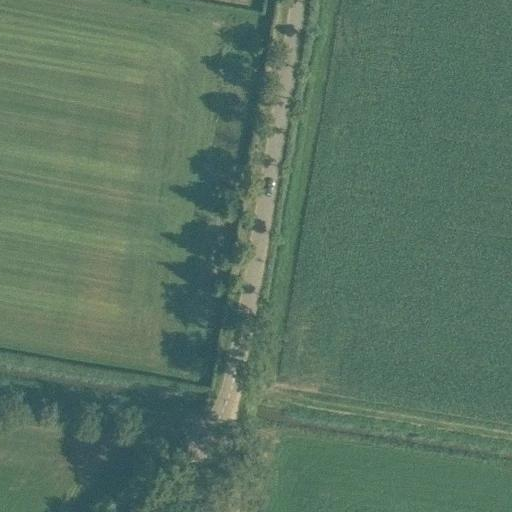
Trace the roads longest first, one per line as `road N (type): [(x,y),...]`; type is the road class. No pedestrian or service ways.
road 1 (unclassified): [(166,511),(243,395),(305,0)]
road 2 (track): [(511,437),(304,402),(245,384)]
